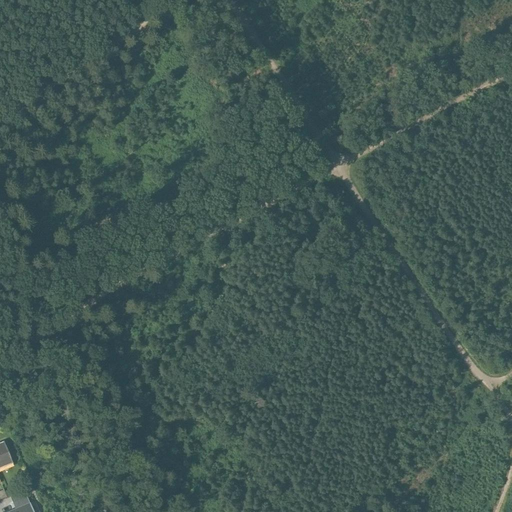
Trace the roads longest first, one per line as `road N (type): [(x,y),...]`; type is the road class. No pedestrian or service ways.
road 1 (track): [(0,360),(337,166)]
road 2 (track): [(511,426),(337,166)]
road 3 (track): [(179,0),(0,126)]
road 4 (track): [(69,318),(104,395),(173,508)]
road 5 (track): [(337,166),(511,65)]
road 6 (track): [(231,0),(337,166)]
